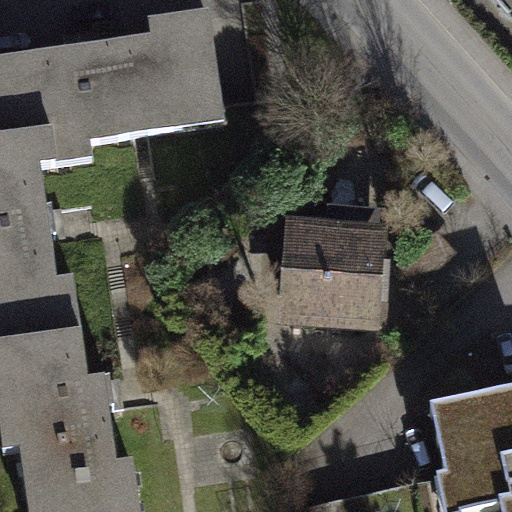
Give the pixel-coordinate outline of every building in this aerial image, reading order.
[(221,110),(208,19),(149,27),(151,44),(95,52),(94,45),(65,49),(66,56),(0,65),(0,143),(34,139),(39,170),(92,163),(89,146),(183,133),(180,116),(221,110)] [(34,139),(0,143),(0,348),(80,337),(72,284),(55,286),(49,243),(55,242),(51,212),(45,213),(39,170),(34,139)] [(328,233),(284,231),(280,280),(294,282),(291,319),(380,328),(384,273),(370,273),(374,226),(366,216),(329,213),(328,233)] [(80,337),(0,348),(0,419),(14,418),(26,502),(43,499),(44,511),(138,511),(132,467),(115,469),(107,414),(113,413),(109,383),(87,386),(80,337)] [(511,511),(511,394),(430,412),(445,481),(451,480),(458,511),(496,511),(500,511),(511,511)]
